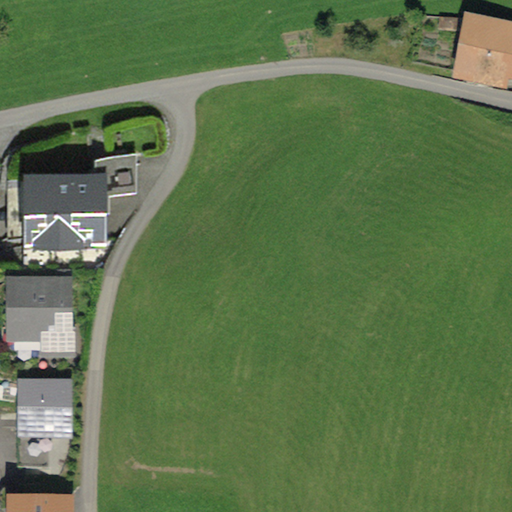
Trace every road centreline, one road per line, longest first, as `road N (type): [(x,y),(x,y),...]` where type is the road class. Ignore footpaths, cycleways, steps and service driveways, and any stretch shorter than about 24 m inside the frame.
road 1 (residential): [(0,122),(178,80),(346,70),(511,106)]
road 2 (track): [(87,511),(103,298),(119,252),(178,167),(178,80)]
